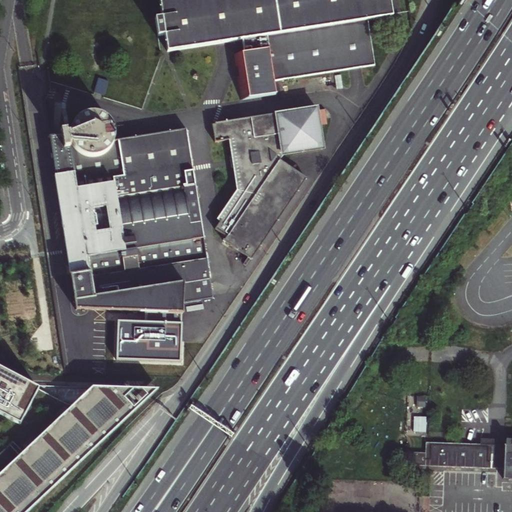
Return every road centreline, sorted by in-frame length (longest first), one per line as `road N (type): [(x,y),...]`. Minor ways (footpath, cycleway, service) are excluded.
road 1 (trunk): [(496,0),(215,421)]
road 2 (motorway): [(433,0),(399,73),(171,408)]
road 3 (trunk): [(256,511),(393,290),(456,147)]
road 4 (trunk): [(299,378),(456,147)]
road 5 (trunk): [(198,511),(299,378)]
road 6 (trunk): [(216,511),(299,378)]
road 7 (trunk): [(232,511),(299,378)]
road 8 (trunk): [(171,408),(70,511)]
road 9 (residential): [(0,97),(18,213),(0,231)]
road 10 (motorway): [(171,408),(102,511)]
